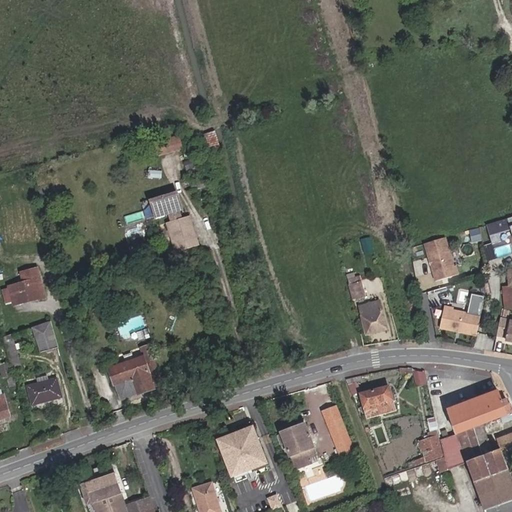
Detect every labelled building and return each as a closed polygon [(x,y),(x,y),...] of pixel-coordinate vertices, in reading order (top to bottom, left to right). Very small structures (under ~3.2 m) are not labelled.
[(216,148),(210,129),(198,132),(203,151),(216,148)] [(182,148),(179,136),(173,138),(176,150),(182,148)] [(176,150),(173,138),(155,143),(158,155),(176,150)] [(179,208),(175,193),(148,200),(152,215),(169,210),(171,219),(163,221),(171,251),(194,245),(192,237),(188,238),(184,224),(188,223),(186,215),(177,217),(175,209),(179,208)] [(511,216),(485,225),(491,244),(500,241),(498,233),(510,229),(511,235),(511,216)] [(451,268),(442,239),(422,245),(434,283),(456,276),(453,267),(451,268)] [(496,258),(491,244),(483,247),(486,261),(496,258)] [(45,302),(37,269),(20,273),(23,284),(5,290),(11,310),(45,302)] [(351,282),(363,279),(361,274),(350,277),(351,282)] [(363,279),(351,282),(355,298),(366,295),(363,279)] [(509,287),(505,287),(503,287),(504,310),(511,310),(511,298),(511,289),(509,289),(509,287)] [(453,310),(444,309),(440,330),(477,337),(484,298),(471,295),(467,315),(452,312),(453,310)] [(384,328),(379,303),(358,308),(364,333),(384,328)] [(511,343),(511,324),(500,322),(497,337),(508,339),(507,343),(511,343)] [(58,348),(51,325),(32,330),(38,354),(58,348)] [(4,338),(13,371),(26,367),(17,334),(4,338)] [(123,363),(146,355),(144,347),(120,355),(123,363)] [(123,363),(120,355),(107,359),(109,368),(107,369),(117,400),(136,393),(136,395),(151,390),(151,388),(161,384),(151,354),(146,355),(123,363)] [(59,379),(30,389),(34,404),(63,394),(59,379)] [(390,388),(362,395),(368,420),(395,413),(390,388)] [(12,391),(0,395),(0,419),(20,413),(12,391)] [(457,434),(482,424),(511,413),(511,409),(509,405),(508,405),(506,400),(501,402),(498,392),(448,410),(454,428),(453,429),(454,432),(456,432),(457,434)] [(323,413),(339,453),(350,449),(351,454),(354,453),(337,408),(323,413)] [(307,456),(315,453),(304,424),(282,432),(294,467),(309,462),(307,456)] [(511,505),(511,482),(502,450),(493,453),(482,424),(457,434),(440,442),(444,458),(434,461),(438,474),(446,471),(447,466),(466,460),(485,511),(509,511),(511,511),(510,506),(511,505)] [(252,430),(220,442),(232,475),(264,463),(252,430)] [(511,431),(497,436),(502,450),(511,446),(511,431)] [(440,456),(434,438),(424,441),(430,459),(440,456)] [(350,449),(339,453),(340,459),(351,454),(350,449)] [(424,457),(413,461),(414,467),(426,462),(424,457)] [(234,479),(266,467),(264,463),(232,475),(234,479)] [(95,470),(98,479),(105,477),(101,468),(95,470)] [(138,511),(136,503),(125,507),(113,474),(105,477),(98,479),(80,486),(89,511),(138,511)] [(220,511),(212,484),(194,489),(200,511),(220,511)] [(159,511),(154,497),(146,500),(149,509),(141,511),(159,511)] [(278,511),(283,510),(279,498),(270,502),(274,511),(278,511)] [(136,503),(138,511),(141,511),(149,509),(146,500),(136,503)]
